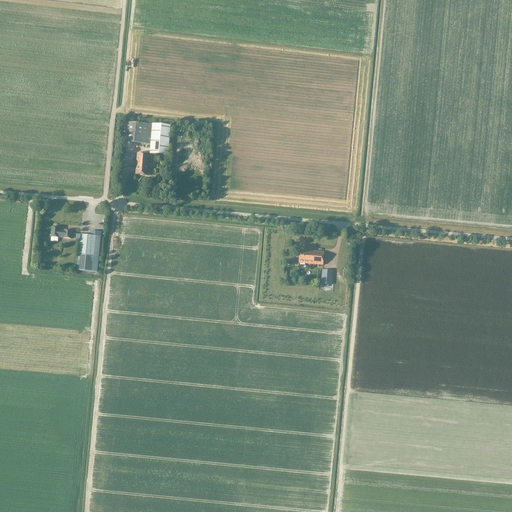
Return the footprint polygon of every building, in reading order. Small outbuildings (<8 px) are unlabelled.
[(171,126),(153,124),(123,122),(121,142),(151,144),(150,154),(168,156),(171,126)] [(148,171),(150,154),(138,153),(136,174),(148,175),(150,175),(151,171),(148,171)] [(58,237),(63,238),(71,239),(72,231),(64,230),(64,231),(59,231),(59,228),(52,227),(51,237),(58,238),(58,237)] [(76,234),(76,240),(80,240),(77,270),(97,272),(101,232),(92,231),(91,236),(80,235),(76,234)] [(299,263),(323,265),(324,252),(300,250),(299,263)] [(321,284),(331,285),(332,274),(329,274),(329,271),(322,270),(321,284)]
